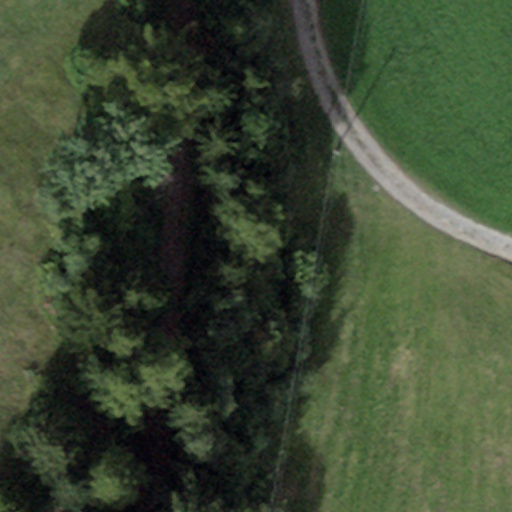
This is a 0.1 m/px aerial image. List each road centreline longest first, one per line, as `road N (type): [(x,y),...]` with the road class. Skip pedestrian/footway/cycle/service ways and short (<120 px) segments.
road 1 (track): [(152,511),(192,72),(190,0)]
road 2 (track): [(511,249),(421,204),(374,166),(325,97),(299,0)]
